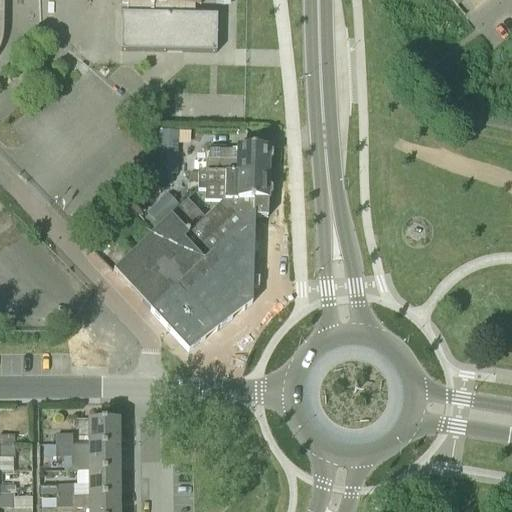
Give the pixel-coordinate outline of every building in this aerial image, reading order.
[(0,0),(0,48),(1,44),(2,40),(3,38),(3,34),(3,30),(3,0),(121,0),(122,5),(127,5),(127,15),(122,15),(121,53),(216,55),(217,17),(194,17),(194,7),(200,7),(200,0),(0,0)] [(204,175),(269,176),(269,149),(236,148),(236,160),(208,160),(205,165),(204,175)] [(177,176),(177,156),(157,156),(156,176),(157,176),(172,176),(177,176)] [(196,193),(195,193),(204,194),(204,203),(221,204),(204,220),(187,201),(171,217),(189,237),(184,241),(204,262),(249,219),(253,219),(268,220),(269,176),(204,175),(197,175),(196,183),(196,193)] [(171,185),(172,176),(157,176),(157,185),(171,185)] [(152,232),(177,207),(167,197),(146,217),(147,218),(143,223),(152,232)] [(204,262),(184,241),(189,237),(171,217),(153,234),(113,273),(188,355),(251,305),(253,219),(249,219),(204,262)] [(55,448),(118,448),(118,422),(88,422),(88,438),(55,437),(55,448)] [(0,449),(13,449),(13,438),(0,438),(0,449)] [(43,460),(55,460),(55,448),(44,448),(43,460)] [(55,448),(55,460),(71,460),(71,473),(76,474),(89,474),(118,473),(118,448),(55,448)] [(0,460),(14,461),(13,449),(0,449),(0,460)] [(118,473),(89,474),(89,499),(119,499),(118,473)] [(56,497),(56,500),(72,499),(73,487),(56,488),(56,490),(56,497)] [(0,499),(15,499),(15,488),(0,488),(0,499)] [(0,511),(31,511),(31,499),(15,499),(0,499),(0,511)] [(89,511),(118,511),(119,499),(89,499),(72,499),(56,500),(41,500),(41,511),(89,510),(89,511)]
